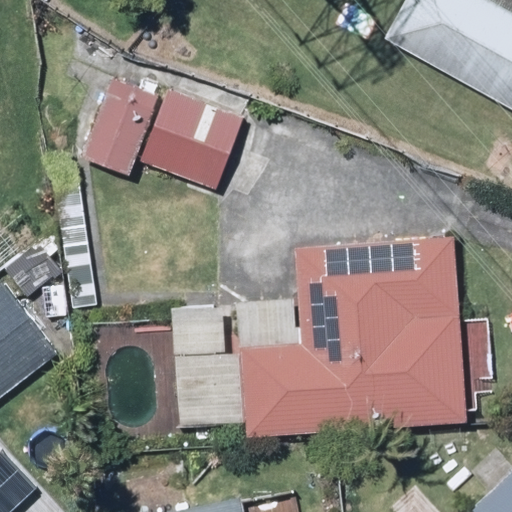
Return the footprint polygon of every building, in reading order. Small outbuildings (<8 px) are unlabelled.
[(511,12),(489,0),(406,0),(382,45),(511,115),(511,12)] [(154,99),(92,78),(64,161),(126,182),(131,165),(134,158),(154,99)] [(241,112),(159,85),(154,99),(134,158),(131,165),(214,193),(241,112)] [(244,427),(245,440),(464,426),(452,237),(294,247),(298,303),(165,311),(173,431),(244,427)] [(0,403),(62,355),(3,280),(0,282),(0,403)] [(511,511),(511,473),(469,511),(511,511)] [(239,511),(238,502),(192,511),(239,511)]
